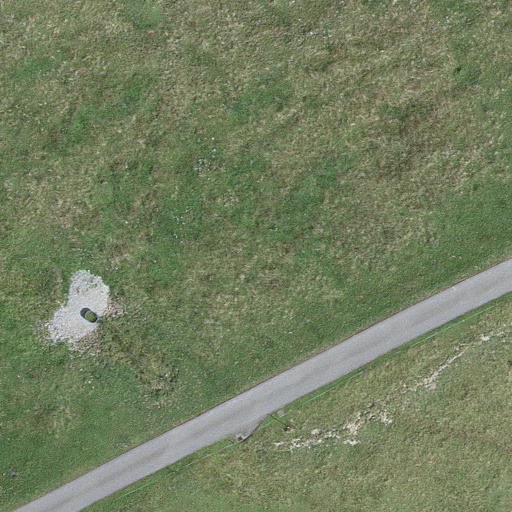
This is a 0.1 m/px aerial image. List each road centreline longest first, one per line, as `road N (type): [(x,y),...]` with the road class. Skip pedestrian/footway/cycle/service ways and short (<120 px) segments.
road 1 (track): [(511,273),(38,511)]
road 2 (track): [(511,490),(264,396)]
